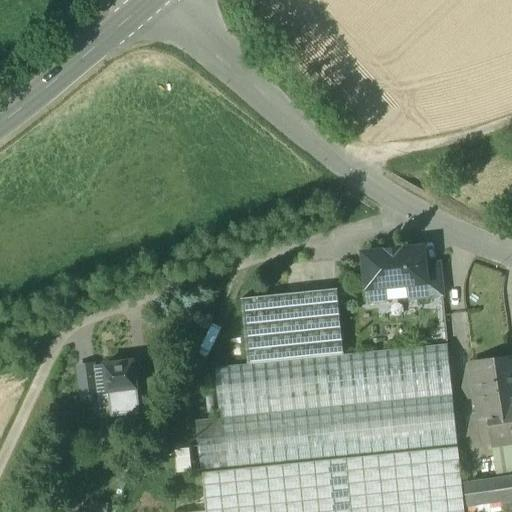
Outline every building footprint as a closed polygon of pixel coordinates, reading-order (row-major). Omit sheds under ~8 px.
[(423,249),(364,255),(367,289),(386,287),(407,285),(426,283),(424,266),(423,249)] [(440,264),(424,266),(426,283),(427,298),(443,297),(440,264)] [(426,283),(407,285),(408,299),(408,300),(427,298),(426,283)] [(407,285),(386,287),(388,301),(408,299),(407,285)] [(386,287),(367,289),(369,304),(388,302),(388,301),(386,287)] [(248,365),(215,368),(220,419),(196,422),(201,473),(202,473),(206,511),(205,511),(464,511),(448,345),(344,356),(337,290),(242,299),(248,365)] [(511,363),(511,359),(474,364),(477,386),(483,385),(492,446),(511,443),(511,363)] [(133,363),(105,367),(108,391),(109,391),(135,388),(136,388),(133,363)] [(93,369),(80,370),(83,400),(97,398),(93,369)] [(135,388),(109,391),(112,417),(139,414),(135,388)] [(511,443),(492,446),(497,482),(511,479),(511,443)] [(189,444),(176,446),(179,473),(192,472),(189,444)] [(511,511),(511,479),(497,482),(465,486),(467,505),(469,511),(491,511),(500,511),(511,511)]
